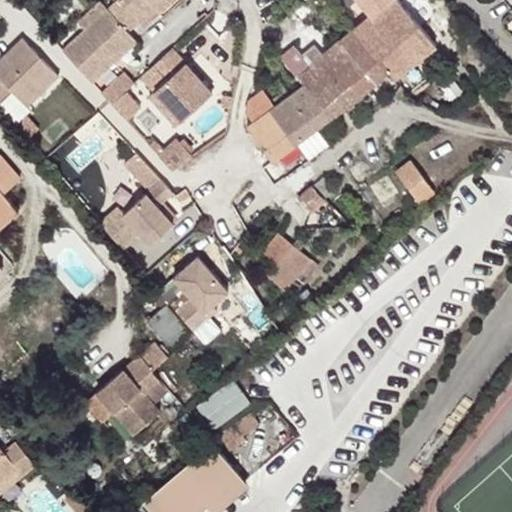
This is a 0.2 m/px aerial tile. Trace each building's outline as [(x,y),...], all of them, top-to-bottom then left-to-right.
[(87,32),(64,52),(87,77),(134,37),(128,31),(154,8),(157,11),(170,0),(119,0),(121,1),(108,12),(100,20),(87,32)] [(170,0),(157,11),(161,15),(178,0),(170,0)] [(389,71),(395,79),(438,44),(399,0),(356,0),(370,16),(365,19),(353,5),(343,13),(355,27),(353,29),(389,71)] [(80,25),(87,32),(100,20),(108,12),(103,6),(80,25)] [(389,71),(353,29),(323,55),(314,44),(301,54),(294,45),(281,56),(304,84),(332,118),(345,108),(348,111),(354,106),(352,103),(389,71)] [(0,60),(0,100),(10,91),(25,106),(58,77),(22,39),(0,60)] [(209,94),(171,48),(163,55),(139,75),(152,90),(177,120),(209,94)] [(96,87),(109,101),(126,86),(131,82),(118,68),(96,87)] [(332,118),(304,84),(300,87),(276,105),(270,109),(297,143),(314,130),(332,118)] [(171,125),(177,120),(152,90),(145,95),(171,125)] [(231,103),(232,92),(224,91),(223,102),(231,103)] [(270,109),(276,105),(267,94),(246,110),(254,121),(248,126),(276,164),(281,160),(278,156),(297,143),(270,109)] [(83,170),(109,140),(89,123),(77,136),(83,141),(69,158),(83,170)] [(177,140),(164,152),(170,151),(180,143),(177,140)] [(306,142),(301,145),(308,155),(313,152),(306,142)] [(170,151),(164,152),(159,156),(172,171),(192,157),(180,143),(170,151)] [(0,226),(19,210),(5,192),(21,177),(1,153),(0,153),(0,226)] [(363,157),(348,166),(358,181),(373,173),(363,157)] [(412,160),(396,171),(418,201),(434,190),(412,160)] [(169,190),(146,166),(134,177),(145,189),(120,212),(147,242),(171,221),(155,203),(169,190)] [(312,184),(325,198),(335,188),(322,176),(312,184)] [(311,210),(325,198),(312,184),(298,197),(311,210)] [(284,290),(284,289),(288,285),(293,280),(301,270),(310,257),(298,247),(294,244),(278,231),(259,255),(273,267),(266,275),(284,290)] [(300,236),(294,244),(298,247),(304,240),(300,236)] [(172,277),(190,298),(175,310),(193,331),(209,317),(204,311),(212,305),(227,292),(197,256),(172,277)] [(318,264),(310,257),(301,270),(309,276),(318,264)] [(301,270),(293,280),(300,286),(309,276),(301,270)] [(288,285),(284,289),(290,293),(294,290),(288,285)] [(167,305),(149,320),(171,346),(189,331),(167,305)] [(204,311),(209,317),(217,311),(212,305),(204,311)] [(137,355),(149,369),(166,355),(154,340),(137,355)] [(149,369),(137,355),(122,370),(130,380),(136,375),(148,389),(143,393),(152,403),(167,389),(149,369)] [(130,380),(122,370),(86,402),(103,421),(115,411),(133,432),(158,410),(152,403),(143,393),(148,389),(136,375),(130,380)] [(243,375),(207,400),(224,426),(261,400),(243,375)] [(260,406),(219,431),(230,450),(246,440),(243,435),(268,420),(260,406)] [(0,482),(17,469),(22,474),(33,465),(34,462),(17,441),(4,452),(0,446),(0,482)] [(212,441),(144,499),(155,511),(197,511),(241,475),(212,441)] [(17,469),(0,482),(0,492),(22,474),(17,469)] [(65,497),(78,511),(87,503),(74,489),(65,497)] [(94,511),(87,503),(78,511),(77,511),(94,511)]
